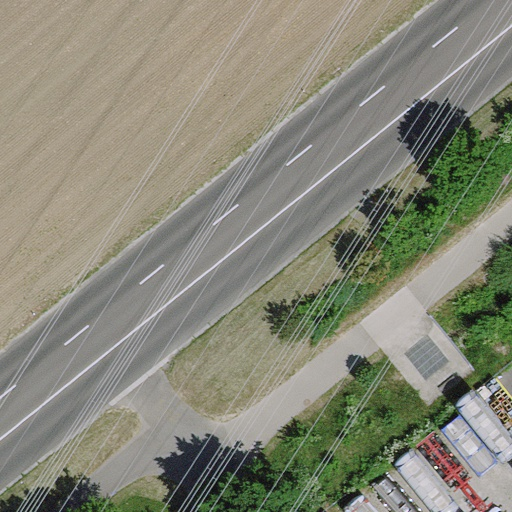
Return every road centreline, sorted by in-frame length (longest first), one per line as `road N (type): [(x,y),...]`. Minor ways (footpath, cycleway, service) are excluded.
road 1 (secondary): [(0,420),(511,6)]
road 2 (track): [(107,333),(191,450),(205,511)]
